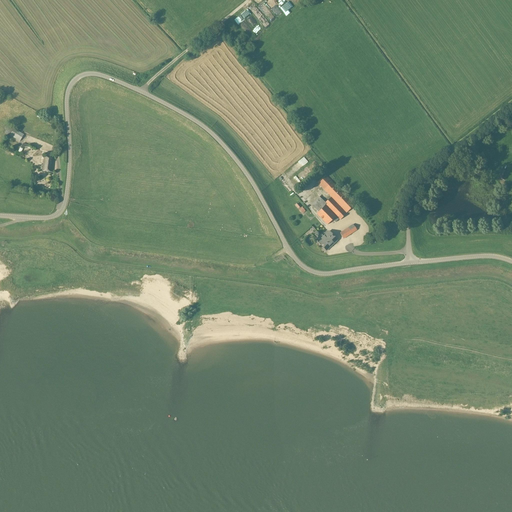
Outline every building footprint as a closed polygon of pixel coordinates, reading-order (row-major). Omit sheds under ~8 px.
[(234,17),(238,23),(243,20),(239,14),(234,17)] [(244,20),(240,24),(248,34),(252,30),(244,20)] [(20,142),(23,135),(14,129),(10,127),(7,125),(5,129),(6,130),(5,132),(6,133),(10,135),(9,136),(20,142)] [(44,157),(42,171),(52,172),(54,158),(44,157)] [(303,171),(291,179),(294,182),(296,182),(298,183),(309,175),(309,172),(306,169),(301,170),(305,167),(304,162),(302,160),(301,160),(290,169),(294,175),(299,171),(303,171)] [(502,169),(499,177),(505,180),(508,172),(502,169)] [(340,207),(346,213),(354,206),(355,205),(348,198),(341,191),(334,184),(325,175),(317,183),(331,197),(340,207)] [(331,197),(325,203),(326,204),(325,205),(340,220),(346,214),(331,197)] [(327,225),(332,220),(335,222),(338,220),(336,217),(325,205),(316,214),(327,225)] [(343,239),(357,230),(353,224),(340,233),(343,239)] [(326,251),(337,240),(329,231),(318,242),(326,251)]
